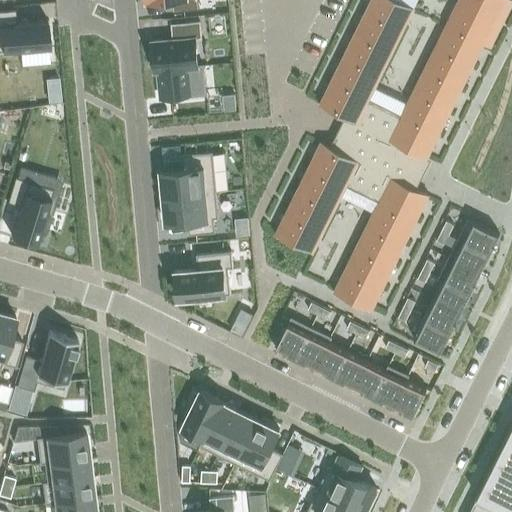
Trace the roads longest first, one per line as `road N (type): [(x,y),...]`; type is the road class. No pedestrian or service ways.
road 1 (residential): [(435,468),(157,326)]
road 2 (residential): [(129,42),(157,326)]
road 3 (residential): [(157,326),(173,511)]
road 4 (residential): [(511,316),(435,468)]
road 5 (residential): [(157,326),(121,304),(0,268)]
